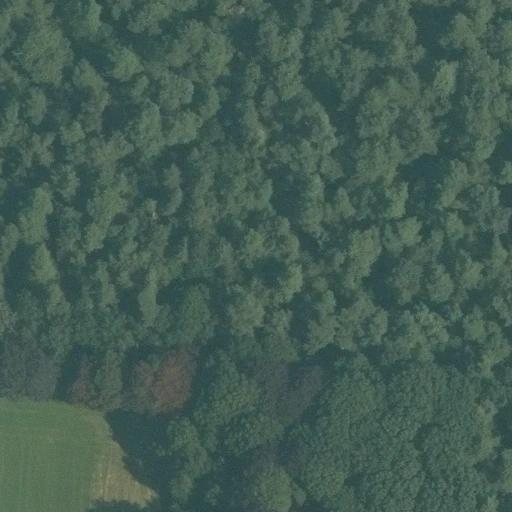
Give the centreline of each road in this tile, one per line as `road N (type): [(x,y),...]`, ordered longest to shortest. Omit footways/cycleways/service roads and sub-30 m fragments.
road 1 (track): [(511,393),(0,361)]
road 2 (track): [(196,378),(241,0)]
